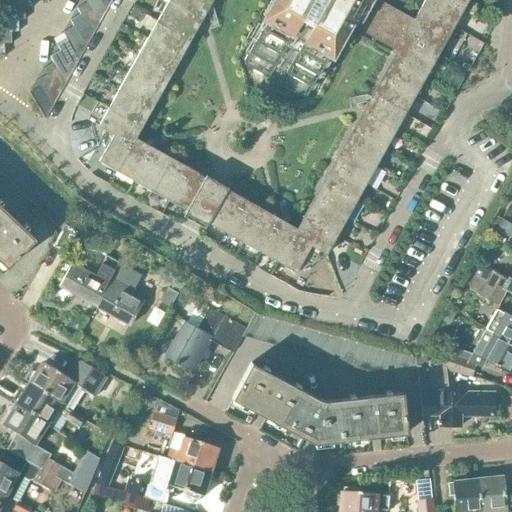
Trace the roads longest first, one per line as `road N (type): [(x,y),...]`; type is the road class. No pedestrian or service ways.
road 1 (residential): [(44,147),(81,179),(294,301),(350,313),(446,131)]
road 2 (residential): [(314,464),(511,446)]
road 3 (residential): [(126,0),(44,147)]
